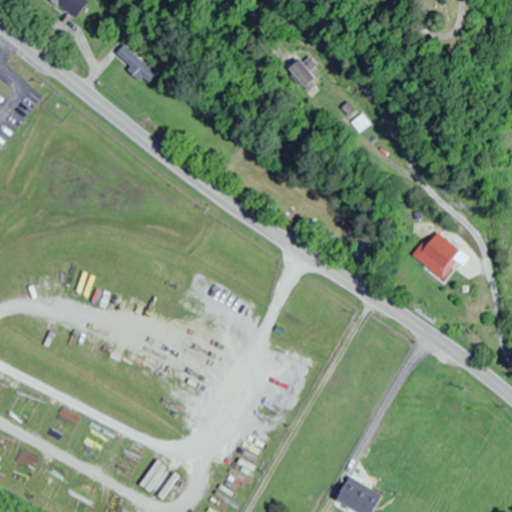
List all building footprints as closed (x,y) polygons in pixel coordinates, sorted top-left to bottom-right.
[(146,85),(156,75),(126,44),(116,54),(146,85)] [(283,62),(306,88),(317,78),(294,52),(283,62)] [(344,109),(350,115),(356,110),(350,104),(344,109)] [(372,125),(364,115),(353,123),(361,134),(372,125)] [(464,254),(435,230),(413,257),(442,281),(464,254)] [(348,478),(337,498),(363,511),(368,511),(384,483),(370,476),(364,487),(348,478)]
